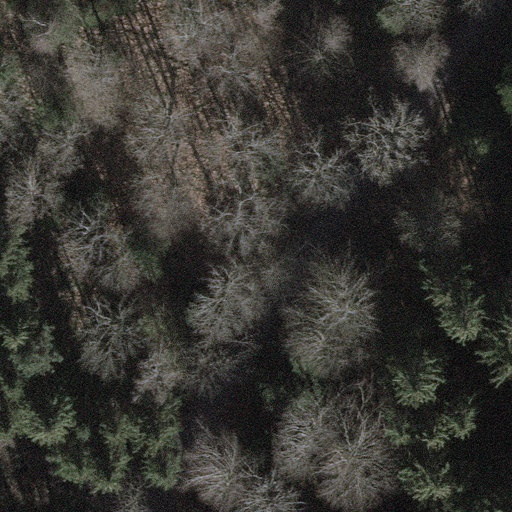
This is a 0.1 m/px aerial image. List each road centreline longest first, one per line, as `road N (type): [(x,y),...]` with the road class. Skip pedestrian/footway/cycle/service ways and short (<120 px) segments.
road 1 (track): [(150,511),(368,166),(485,0)]
road 2 (track): [(110,511),(0,410)]
